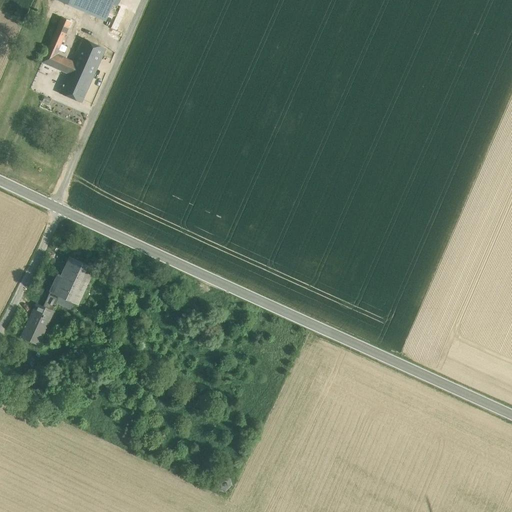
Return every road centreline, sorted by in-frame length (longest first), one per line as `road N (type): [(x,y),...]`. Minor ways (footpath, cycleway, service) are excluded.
road 1 (unclassified): [(511,413),(61,208)]
road 2 (unclassified): [(61,208),(151,0)]
road 3 (unclassified): [(0,334),(61,208)]
